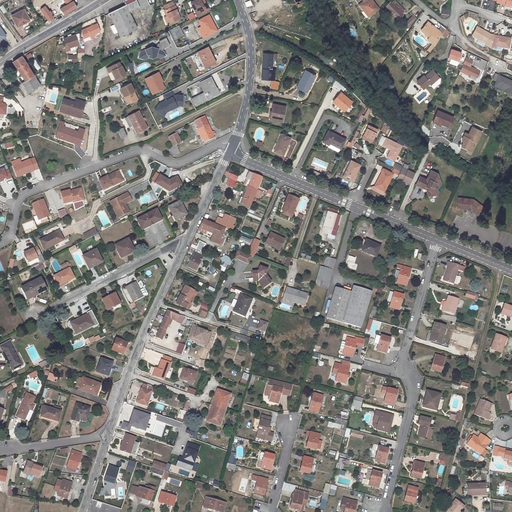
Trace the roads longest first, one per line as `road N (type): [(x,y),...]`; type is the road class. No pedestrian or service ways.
road 1 (residential): [(232,148),(218,144),(175,163),(128,153),(22,194),(18,207)]
road 2 (unclassified): [(184,248),(107,435)]
road 3 (residential): [(33,315),(165,247),(184,248)]
road 4 (unclassified): [(238,0),(251,65),(232,148)]
road 5 (residential): [(405,368),(412,397),(382,511)]
road 6 (unclassified): [(353,206),(232,148)]
road 7 (residential): [(437,240),(402,355),(405,368)]
